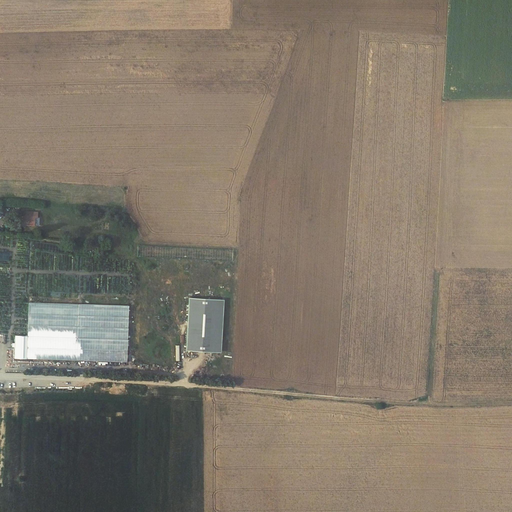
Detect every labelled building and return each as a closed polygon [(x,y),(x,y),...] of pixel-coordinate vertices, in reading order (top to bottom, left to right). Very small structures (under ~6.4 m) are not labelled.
[(24,216),(22,216),(21,222),(34,223),(35,214),(24,213),(24,216)] [(222,352),(224,299),(189,298),(187,351),(222,352)] [(28,335),(28,358),(77,360),(79,304),(29,302),(28,335)] [(129,305),(79,304),(77,360),(127,362),(129,305)] [(16,345),(15,358),(28,358),(28,335),(16,335),(16,345)]
